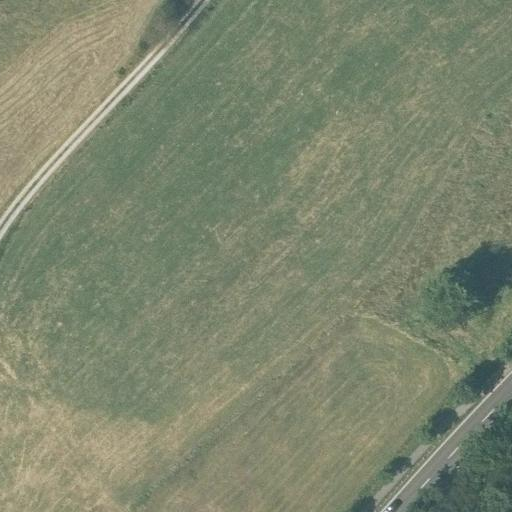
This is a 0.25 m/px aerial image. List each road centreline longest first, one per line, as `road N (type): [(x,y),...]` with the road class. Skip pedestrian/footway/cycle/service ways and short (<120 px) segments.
road 1 (track): [(0,236),(73,138),(205,0)]
road 2 (secondary): [(511,401),(407,511)]
